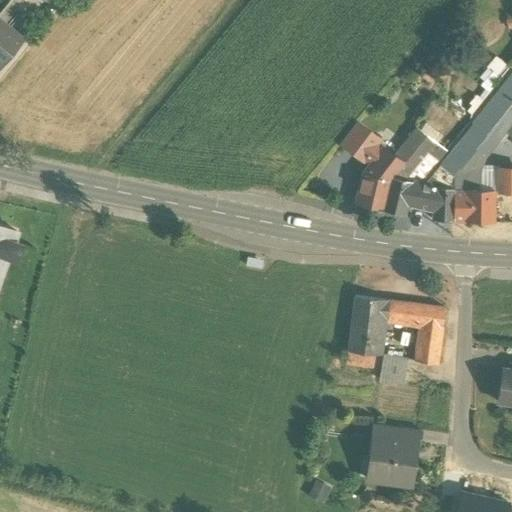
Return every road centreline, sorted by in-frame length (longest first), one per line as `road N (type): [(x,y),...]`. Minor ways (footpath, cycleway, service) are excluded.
road 1 (primary): [(464,254),(335,237),(0,166)]
road 2 (residential): [(511,476),(479,463),(460,435),(464,254)]
road 3 (track): [(248,0),(109,155),(89,188)]
